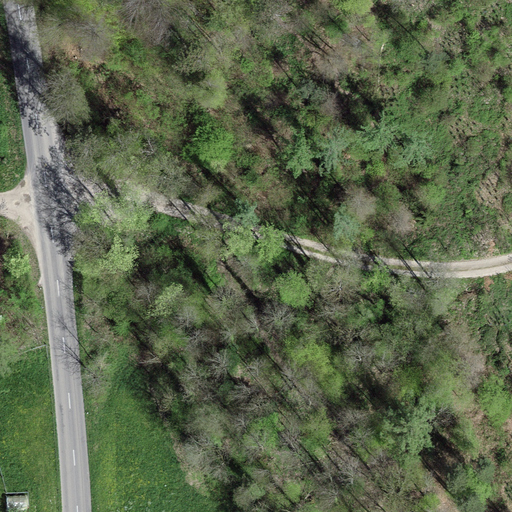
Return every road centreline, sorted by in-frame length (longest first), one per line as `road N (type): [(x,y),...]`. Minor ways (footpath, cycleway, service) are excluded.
road 1 (tertiary): [(76,511),(52,195),(18,0)]
road 2 (track): [(52,195),(151,197),(378,263),(473,268),(511,260)]
